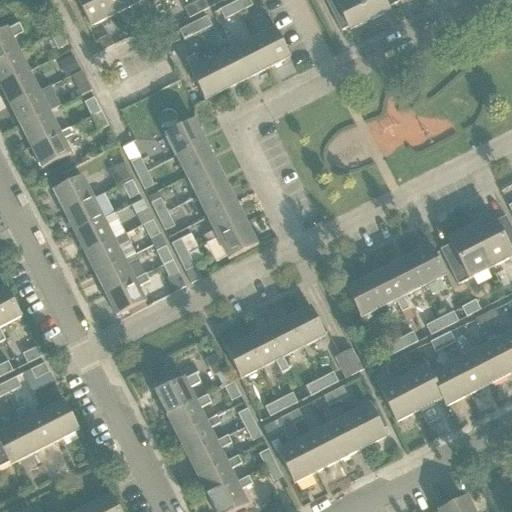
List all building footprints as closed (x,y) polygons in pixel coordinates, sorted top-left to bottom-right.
[(77,0),(91,28),(114,17),(105,0),(77,0)] [(105,0),(114,17),(137,5),(134,0),(105,0)] [(202,0),(194,4),(199,15),(209,10),(204,0),(202,0)] [(238,13),(249,8),(245,0),(241,0),(234,4),(238,13)] [(348,28),(350,32),(369,22),(357,0),(324,0),(341,32),(348,28)] [(357,0),(369,22),(389,13),(387,9),(393,6),(390,0),(357,0)] [(184,9),(189,19),(199,15),(194,4),(184,9)] [(223,9),(228,18),(238,13),(234,4),(223,9)] [(143,18),(149,29),(158,24),(153,13),(143,18)] [(143,18),(133,23),(139,33),(149,29),(143,18)] [(198,34),(209,29),(204,19),(193,25),(198,34)] [(19,25),(0,34),(0,61),(18,52),(12,40),(24,34),(19,25)] [(183,30),(187,39),(198,34),(193,25),(183,30)] [(253,41),(268,70),(290,59),(275,30),(253,41)] [(56,52),(65,47),(58,33),(49,38),(56,52)] [(176,33),(167,37),(171,45),(180,40),(176,33)] [(104,52),(114,47),(109,36),(99,41),(104,52)] [(227,40),(233,51),(247,80),(268,70),(253,41),(240,48),(234,36),(227,40)] [(212,62),(226,91),(247,80),(233,51),(212,62)] [(0,61),(0,87),(29,73),(18,52),(0,61)] [(190,73),(205,102),(226,91),(212,62),(199,68),(193,57),(186,60),(192,72),(190,73)] [(0,87),(2,91),(10,107),(39,93),(29,73),(0,87)] [(10,107),(18,124),(20,128),(49,113),(39,93),(10,107)] [(86,107),(92,118),(101,113),(96,102),(86,107)] [(20,128),(24,135),(31,148),(60,133),(49,113),(20,128)] [(101,113),(92,118),(97,128),(106,124),(101,113)] [(165,136),(176,159),(205,144),(194,121),(165,136)] [(31,148),(42,170),(71,156),(63,141),(72,136),(69,130),(60,135),(60,133),(31,148)] [(215,164),(205,144),(176,159),(186,178),(215,164)] [(48,182),(72,169),(67,158),(42,171),(48,182)] [(133,166),(138,177),(147,172),(142,162),(133,166)] [(186,178),(197,199),(226,184),(215,164),(186,178)] [(147,172),(138,177),(143,188),(153,183),(147,172)] [(53,193),(64,215),(93,200),(82,178),(53,193)] [(123,186),(128,196),(137,192),(132,181),(123,186)] [(226,184),(197,199),(207,219),(236,204),(226,184)] [(103,220),(93,200),(64,215),(74,235),(103,220)] [(153,207),(158,218),(167,213),(162,202),(153,207)] [(207,219),(217,239),(246,224),(236,204),(207,219)] [(147,210),(136,215),(142,226),(144,225),(153,221),(147,210)] [(167,213),(158,218),(163,228),(173,224),(167,213)] [(470,229),(490,268),(511,256),(511,229),(506,218),(495,223),(492,218),(470,229)] [(74,235),(78,243),(85,255),(114,240),(103,220),(74,235)] [(144,225),(149,236),(158,231),(153,221),(144,225)] [(217,239),(228,261),(257,247),(246,224),(217,239)] [(490,268),(470,229),(448,240),(451,246),(440,251),(457,284),(490,268)] [(124,261),(114,240),(85,255),(95,276),(124,261)] [(173,248),(179,259),(188,254),(183,243),(173,248)] [(409,259),(423,287),(445,277),(430,248),(409,259)] [(168,251),(158,256),(164,267),(173,262),(168,251)] [(188,254),(179,259),(184,270),(193,265),(188,254)] [(409,259),(389,269),(403,298),(423,287),(409,259)] [(95,276),(105,296),(134,281),(124,261),(95,276)] [(164,267),(169,277),(178,273),(173,262),(164,267)] [(368,279),(383,308),(396,301),(402,313),(409,310),(403,298),(389,269),(368,279)] [(145,275),(134,281),(105,296),(116,318),(145,303),(138,289),(149,283),(145,275)] [(347,290),(362,319),(383,308),(368,279),(347,290)] [(6,289),(0,292),(0,328),(21,318),(6,289)] [(472,303),(462,309),(467,318),(477,313),(472,303)] [(289,319),(303,348),(324,337),(310,309),(289,319)] [(485,315),(490,326),(500,321),(495,310),(485,315)] [(441,319),(446,328),(457,323),(452,314),(441,319)] [(475,320),(480,331),(490,326),(485,315),(475,320)] [(289,319),(268,330),(283,358),(303,348),(289,319)] [(435,334),(446,328),(441,319),(431,324),(435,334)] [(247,340),(262,369),(276,362),(282,374),(289,371),(283,358),(268,330),(247,340)] [(511,368),(511,332),(497,340),(511,368)] [(450,333),(440,338),(445,349),(455,344),(450,333)] [(405,349),(415,344),(411,335),(400,340),(405,349)] [(430,343),(435,354),(445,349),(440,338),(430,343)] [(227,351),(241,380),(262,369),(247,340),(227,351)] [(389,345),(394,355),(405,349),(400,340),(389,345)] [(492,385),(511,374),(511,368),(497,340),(475,352),(492,385)] [(37,349),(26,354),(31,363),(42,358),(37,349)] [(336,359),(345,378),(361,370),(351,351),(336,359)] [(469,396),(492,385),(475,352),(452,363),(469,396)] [(403,357),(393,361),(399,372),(408,367),(403,357)] [(384,366),(389,377),(399,372),(393,361),(384,366)] [(446,408),(469,396),(452,363),(430,374),(429,375),(442,400),(446,408)] [(0,378),(10,373),(5,364),(0,366),(0,378)] [(44,366),(34,371),(38,380),(49,375),(44,366)] [(420,412),(442,400),(429,375),(430,374),(427,367),(403,379),(420,412)] [(324,390),(335,384),(331,375),(320,380),(324,390)] [(156,396),(167,418),(196,403),(195,402),(189,390),(200,384),(196,376),(156,396)] [(403,379),(379,390),(396,424),(420,412),(403,379)] [(7,395),(18,389),(13,380),(2,385),(7,395)] [(309,386),(314,395),(324,390),(320,380),(309,386)] [(230,399),(239,394),(234,383),(225,388),(230,399)] [(343,387),(333,392),(337,403),(348,398),(343,387)] [(167,418),(177,437),(206,423),(199,409),(210,404),(212,406),(229,398),(224,388),(207,397),(207,396),(195,402),(196,403),(167,418)] [(322,397),(327,407),(337,403),(333,392),(322,397)] [(284,410),(295,405),(290,396),(279,401),(284,410)] [(268,406),(273,416),(284,410),(279,401),(268,406)] [(43,413),(58,442),(79,432),(64,403),(43,413)] [(346,418),(363,450),(386,438),(369,407),(346,418)] [(16,412),(22,424),(37,453),(58,442),(43,413),(29,421),(23,409),(16,412)] [(298,410),(288,415),(293,425),(303,420),(298,410)] [(239,416),(244,427),(254,422),(248,412),(239,416)] [(293,425),(288,415),(278,420),(283,430),(293,425)] [(340,462),(363,450),(346,418),(324,430),(340,462)] [(0,420),(0,433),(1,435),(16,464),(37,453),(22,424),(9,431),(3,419),(0,420)] [(254,422),(244,427),(250,438),(259,433),(254,422)] [(177,437),(180,444),(187,458),(216,443),(206,423),(177,437)] [(317,473),(340,462),(324,430),(301,441),(317,473)] [(0,471),(16,464),(1,435),(0,435),(0,471)] [(187,458),(197,478),(226,463),(220,450),(231,444),(228,437),(216,443),(187,458)] [(278,441),(271,444),(276,454),(278,453),(283,450),(278,441)] [(283,450),(278,453),(294,485),(317,473),(301,441),(283,450)] [(261,458),(266,469),(275,464),(270,453),(261,458)] [(238,457),(226,463),(197,478),(208,498),(237,484),(230,471),(242,465),(238,457)] [(275,464),(266,469),(271,480),(281,475),(275,464)] [(237,484),(208,498),(214,511),(235,511),(248,506),(240,491),(252,485),(248,478),(237,484)] [(90,507),(92,511),(119,511),(112,496),(90,507)] [(475,511),(468,497),(438,511),(475,511)]
